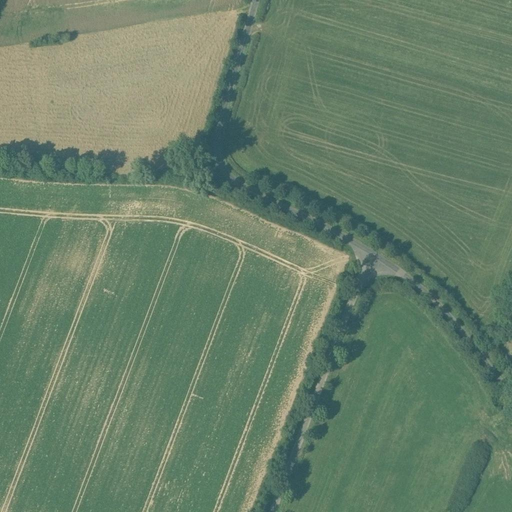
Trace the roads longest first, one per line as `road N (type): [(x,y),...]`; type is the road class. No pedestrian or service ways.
road 1 (unclassified): [(374,253),(208,168),(251,0)]
road 2 (unclassified): [(275,511),(374,253)]
road 3 (unclassified): [(511,402),(374,253)]
